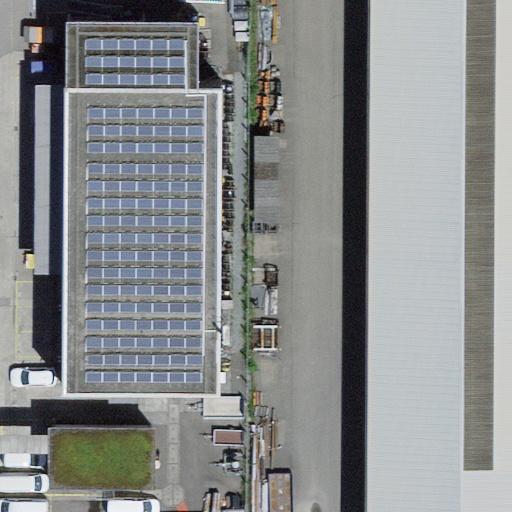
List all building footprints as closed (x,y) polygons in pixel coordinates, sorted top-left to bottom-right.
[(511,511),(511,0),(372,0),(371,511),(511,511)] [(210,26),(70,25),(66,369),(206,371),(210,26)] [(41,71),(41,257),(63,257),(63,70),(41,71)] [(154,413),(51,414),(51,423),(51,440),(52,475),(154,474),(154,413)] [(0,439),(51,440),(51,423),(0,422),(0,439)]
